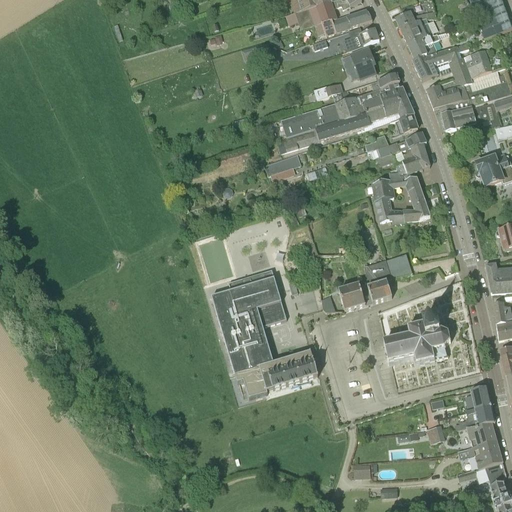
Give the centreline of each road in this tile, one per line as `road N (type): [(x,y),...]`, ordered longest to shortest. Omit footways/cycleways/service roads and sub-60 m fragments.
road 1 (residential): [(472,273),(325,330),(350,417),(494,375)]
road 2 (tertiary): [(472,273),(436,145),(372,0)]
